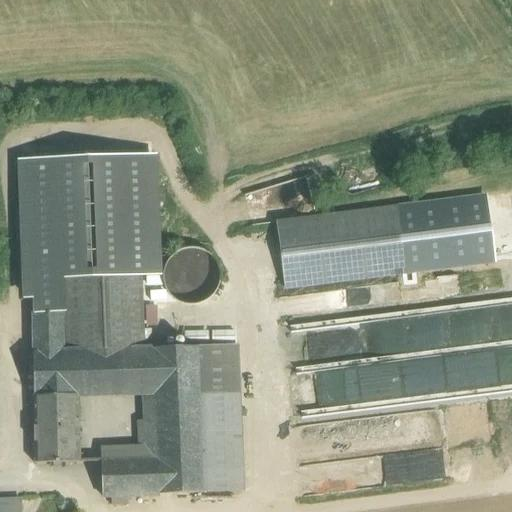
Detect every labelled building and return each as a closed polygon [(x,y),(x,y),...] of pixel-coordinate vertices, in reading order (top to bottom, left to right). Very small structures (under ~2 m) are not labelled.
[(61,146),(62,158),(97,157),(97,145),(61,146)] [(151,159),(23,164),(28,300),(39,300),(39,313),(63,312),(62,278),(141,276),(155,276),(151,159)] [(248,210),(267,208),(265,196),(263,196),(262,190),(245,192),(248,210)] [(396,209),(277,224),(285,289),(404,274),(396,209)] [(218,288),(220,277),(218,266),(211,257),(202,250),(191,248),(180,251),(170,257),(164,267),(162,278),(165,289),(171,298),(180,304),(191,306),(203,304),(212,297),(218,288)] [(141,276),(62,278),(63,312),(63,352),(143,350),(141,276)] [(457,276),(278,299),(283,337),(462,314),(457,276)] [(39,313),(32,313),(33,353),(63,352),(63,312),(39,313)] [(208,337),(209,344),(235,343),(234,331),(190,333),(190,338),(208,337)] [(404,331),(284,346),(288,377),(408,362),(404,331)] [(236,346),(200,348),(203,427),(240,426),(236,346)] [(200,348),(152,350),(154,395),(156,459),(158,495),(206,494),(206,493),(203,427),(200,348)] [(63,352),(33,353),(34,398),(78,397),(154,395),(152,350),(143,350),(63,352)] [(430,370),(289,387),(293,418),(434,401),(430,370)] [(78,397),(34,398),(35,466),(79,465),(78,397)] [(435,411),(294,428),(298,460),(439,442),(435,411)] [(240,426),(203,427),(206,493),(242,492),(240,426)] [(440,450),(299,467),(302,499),(443,481),(440,450)] [(156,459),(101,461),(102,497),(158,495),(156,459)] [(0,511),(21,511),(21,496),(0,497),(0,511)]
